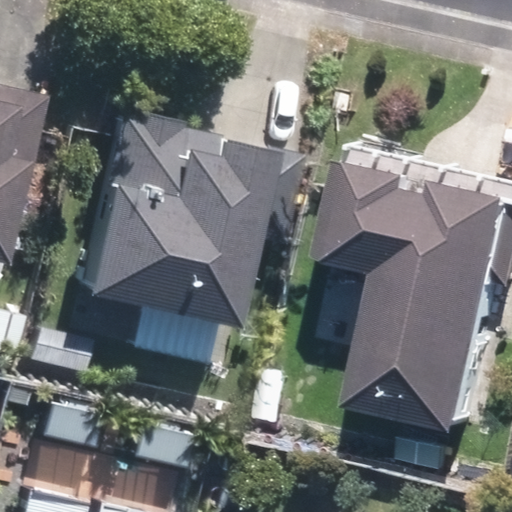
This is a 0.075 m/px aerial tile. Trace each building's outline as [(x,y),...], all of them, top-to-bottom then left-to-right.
[(0,265),(11,267),(51,97),(0,84),(0,265)] [(186,123),(140,113),(139,117),(125,114),(109,186),(117,188),(92,296),(243,331),(264,239),(285,246),(306,156),(267,146),(267,151),(224,141),(225,137),(185,127),(186,123)] [(380,410),(492,437),(511,349),(511,196),(471,187),(468,199),(444,192),(447,179),(387,166),(386,169),(371,166),(348,263),(362,266),(362,269),(411,280),(380,410)] [(28,317),(0,310),(0,351),(19,356),(28,317)] [(97,341),(41,329),(32,364),(88,378),(97,341)] [(190,424),(133,413),(124,454),(182,466),(190,424)] [(458,432),(402,420),(392,468),(449,479),(458,432)] [(170,511),(22,478),(14,511),(170,511)]
